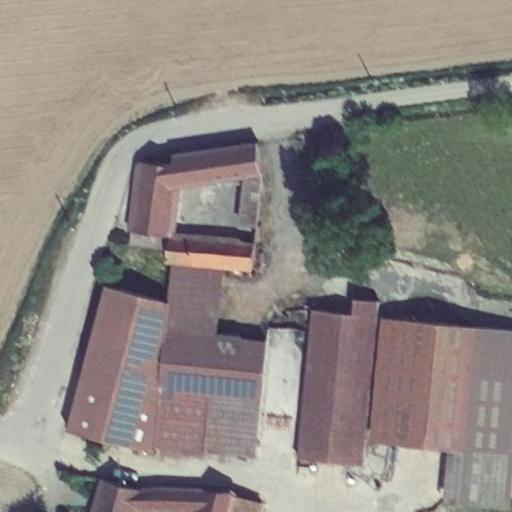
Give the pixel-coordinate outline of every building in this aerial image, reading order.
[(136,161),(127,230),(131,231),(129,245),(167,250),(165,264),(171,264),(223,269),(252,271),(254,243),(240,240),(240,238),(175,232),(180,188),(243,180),(238,225),(256,227),(261,179),(256,141),(173,153),(176,163),(169,164),(169,165),(136,161)] [(223,269),(171,264),(167,302),(105,285),(67,430),(154,452),(155,448),(181,451),(180,456),(202,458),(203,453),(255,458),(267,340),(217,335),(223,269)] [(313,310),(296,474),(309,476),(311,461),(363,466),(378,301),(354,299),(353,314),(313,310)] [(511,329),(381,317),(369,442),(465,451),(460,496),(510,501),(511,474),(511,329)] [(137,511),(138,511),(144,489),(101,478),(91,511),(137,511)] [(144,489),(138,511),(154,511),(260,511),(262,503),(237,496),(237,492),(144,489)]
